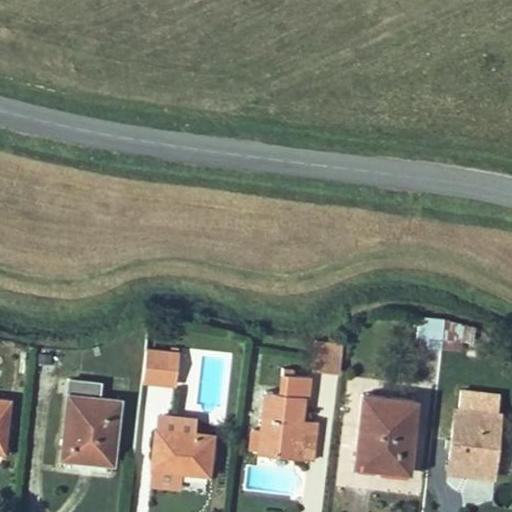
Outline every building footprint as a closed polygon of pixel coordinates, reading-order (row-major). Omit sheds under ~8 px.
[(444,318),(419,314),(418,336),(429,337),(428,346),(441,347),(442,342),(443,329),(444,318)] [(461,344),(463,331),(443,329),(442,342),(461,344)] [(340,371),(343,343),(316,340),(313,366),(340,371)] [(145,348),(141,379),(175,383),(178,347),(170,346),(170,351),(145,348)] [(312,458),(315,428),(300,426),(301,418),(303,395),(307,396),(310,374),(294,372),(282,371),(280,391),(266,389),(261,428),(253,427),(250,447),(258,448),(258,446),(273,448),(278,454),(281,455),(282,450),(296,451),(295,456),(312,458)] [(98,395),(100,381),(69,377),(61,456),(112,462),(119,398),(98,395)] [(461,390),(460,407),(498,412),(500,394),(461,390)] [(407,468),(415,398),(362,393),(355,463),(407,468)] [(0,448),(3,449),(9,398),(0,397),(0,448)] [(500,412),(498,412),(460,407),(455,407),(451,439),(447,438),(445,447),(450,448),(449,463),(493,469),(500,412)] [(301,418),(300,426),(315,428),(315,420),(301,418)] [(208,472),(212,434),(157,428),(152,466),(180,469),(208,472)] [(273,448),(258,446),(258,448),(258,451),(278,454),(273,448)] [(492,474),(493,469),(449,463),(448,469),(492,474)] [(180,469),(152,466),(150,482),(179,485),(180,469)]
